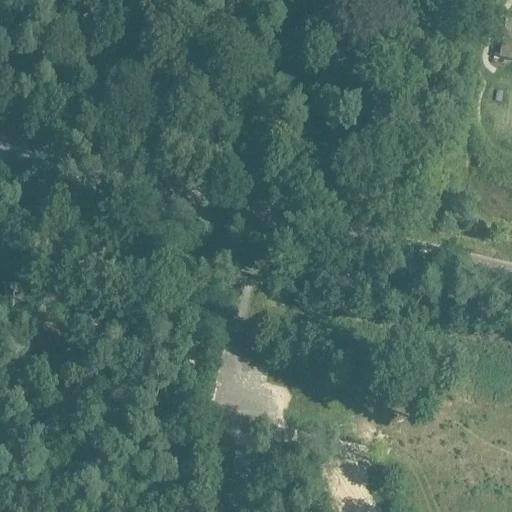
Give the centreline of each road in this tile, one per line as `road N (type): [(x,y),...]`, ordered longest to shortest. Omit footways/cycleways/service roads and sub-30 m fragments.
road 1 (secondary): [(0,155),(511,280)]
road 2 (residential): [(237,511),(247,431),(243,376),(256,324),(346,337),(487,374)]
